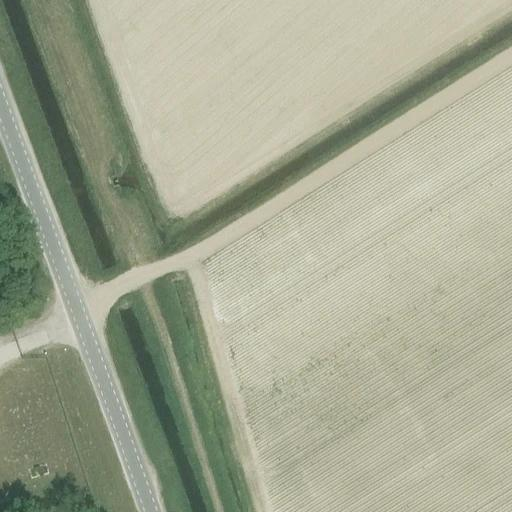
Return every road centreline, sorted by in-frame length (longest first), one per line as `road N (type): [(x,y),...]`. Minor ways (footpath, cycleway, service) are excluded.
road 1 (track): [(218,511),(40,0)]
road 2 (track): [(74,300),(188,259),(511,58)]
road 3 (secondary): [(149,511),(0,104)]
road 4 (track): [(96,0),(174,214)]
